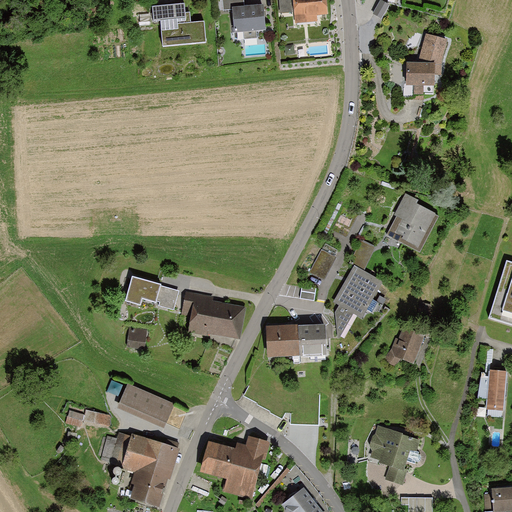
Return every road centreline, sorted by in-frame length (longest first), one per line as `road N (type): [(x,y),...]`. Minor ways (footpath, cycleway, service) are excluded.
road 1 (tertiary): [(348,0),(350,115),(340,158),(217,399)]
road 2 (residential): [(217,399),(298,454),(342,511)]
road 3 (tertiary): [(217,399),(171,511)]
